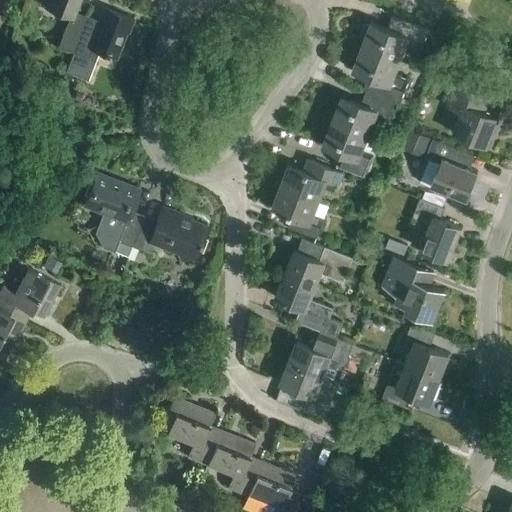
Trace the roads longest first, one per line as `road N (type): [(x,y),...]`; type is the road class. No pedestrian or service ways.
road 1 (residential): [(230,176),(178,174),(157,154),(151,107),(177,0)]
road 2 (residential): [(230,176),(313,56),(318,16),(306,0)]
road 3 (residential): [(227,359),(236,288),(230,176)]
road 4 (residential): [(511,201),(490,266),(489,370)]
road 5 (residential): [(489,370),(483,465),(425,511)]
road 6 (residential): [(0,416),(61,357),(87,353),(120,373)]
road 7 (residential): [(120,373),(126,511)]
